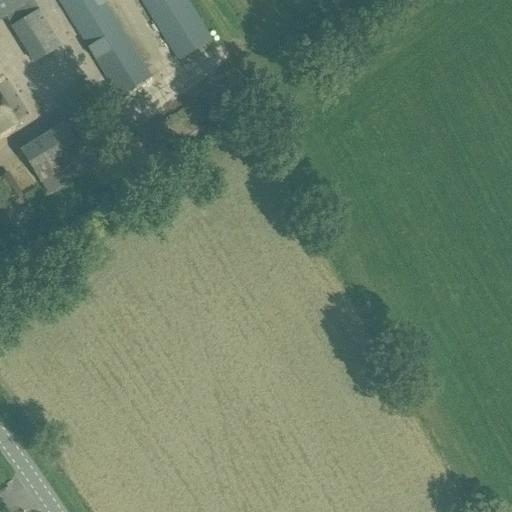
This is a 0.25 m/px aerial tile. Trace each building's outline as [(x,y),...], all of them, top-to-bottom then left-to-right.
[(0,0),(0,18),(30,0),(0,0)] [(106,0),(57,0),(118,98),(154,77),(106,0)] [(188,0),(139,0),(178,62),(214,40),(188,0)] [(40,9),(11,27),(34,64),(63,46),(40,9)] [(84,86),(64,99),(76,117),(96,104),(84,86)] [(0,132),(16,123),(0,97),(0,132)] [(65,122),(20,150),(49,197),(93,170),(85,157),(65,122)] [(0,179),(0,193),(6,204),(20,196),(8,175),(0,179)]
